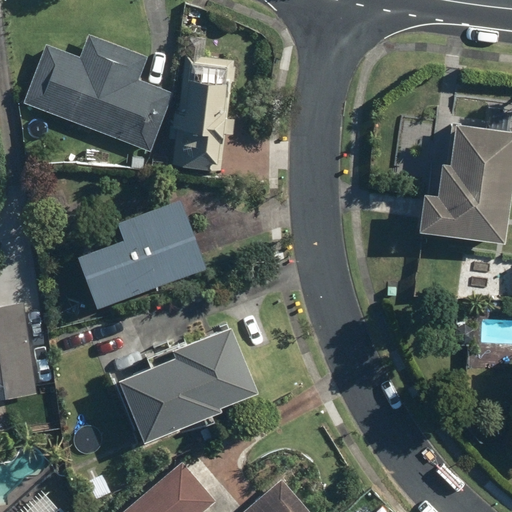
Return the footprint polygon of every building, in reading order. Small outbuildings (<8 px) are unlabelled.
[(46,41),(23,100),(152,148),(174,89),(140,76),(148,53),(89,31),(80,54),(46,41)] [(234,55),(186,50),(180,109),(174,108),(171,136),(177,137),(174,161),(222,166),(226,130),(234,131),(236,116),(228,115),(234,55)] [(420,226),(506,237),(511,192),(511,124),(457,117),(452,157),(444,156),(439,189),(425,187),(420,226)] [(78,250),(97,302),(208,260),(183,192),(117,217),(123,233),(78,250)] [(0,395),(37,390),(24,299),(0,302),(0,395)] [(175,351),(120,373),(146,436),(223,405),(221,400),(260,385),(233,318),(172,342),(175,351)] [(183,458),(117,511),(314,511),(283,475),(238,511),(199,511),(217,498),(183,458)]
